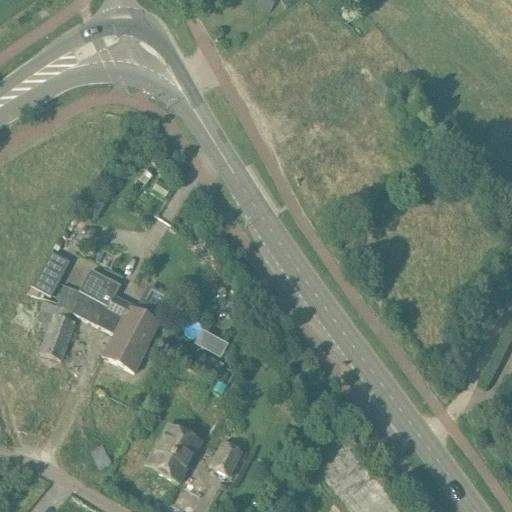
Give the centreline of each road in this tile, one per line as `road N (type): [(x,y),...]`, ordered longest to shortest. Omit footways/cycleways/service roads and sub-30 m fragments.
road 1 (secondary): [(422,441),(205,130)]
road 2 (residential): [(511,292),(446,422),(422,441)]
road 3 (secondary): [(124,21),(91,30),(0,92)]
road 4 (secondary): [(205,130),(160,42),(124,21)]
road 5 (secondary): [(0,118),(67,82),(127,76)]
road 6 (residential): [(116,511),(49,473),(0,457)]
